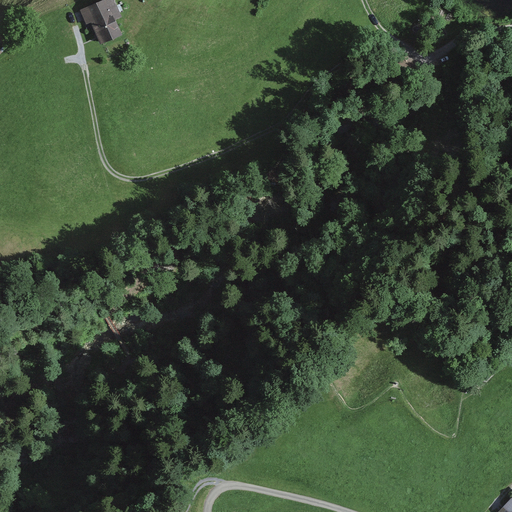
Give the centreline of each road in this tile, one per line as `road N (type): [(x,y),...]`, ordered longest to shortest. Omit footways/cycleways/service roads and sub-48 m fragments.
road 1 (track): [(72,34),(104,168),(128,180),(164,177),(230,151),(292,122),(352,77),(419,49)]
road 2 (track): [(225,483),(351,511)]
